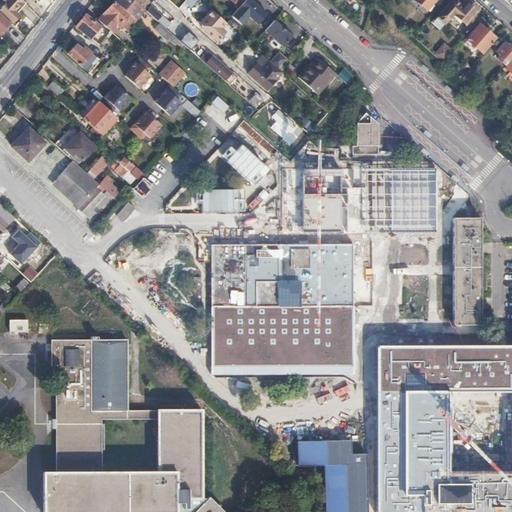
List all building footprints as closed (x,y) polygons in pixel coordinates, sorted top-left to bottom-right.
[(5,5),(0,9),(13,22),(19,15),(15,11),(22,3),(17,0),(8,0),(7,1),(5,0),(3,3),(5,5)] [(134,0),(114,0),(128,12),(135,18),(144,8),(134,0)] [(134,0),(144,8),(161,23),(164,26),(168,21),(150,5),(148,7),(145,4),(148,0),(134,0)] [(245,0),(239,7),(231,16),(241,25),(249,16),(258,24),(267,14),(251,0),(245,0)] [(344,0),(349,4),(348,5),(360,15),(361,4),(356,0),(344,0)] [(416,0),(427,9),(434,0),(416,0)] [(466,24),(477,12),(464,1),(461,5),(455,0),(451,0),(437,17),(444,24),(453,14),(466,24)] [(113,1),(97,19),(111,31),(116,25),(119,27),(121,25),(125,29),(135,18),(128,12),(127,13),(113,1)] [(226,22),(212,10),(202,21),(203,27),(218,41),(226,32),(222,28),(227,23),(226,22)] [(0,33),(10,23),(0,13),(0,33)] [(85,13),(76,25),(98,43),(108,32),(85,13)] [(444,24),(437,17),(432,23),(440,29),(444,24)] [(274,20),(265,31),(283,47),(292,36),(274,20)] [(164,26),(173,33),(179,39),(183,35),(170,24),(171,23),(168,21),(164,26)] [(164,26),(161,23),(156,28),(168,39),(173,33),(164,26)] [(479,24),(466,39),(482,53),(495,37),(479,24)] [(190,49),(198,40),(187,30),(183,35),(179,39),(190,49)] [(85,68),(91,61),(87,57),(92,52),(85,45),(82,49),(76,43),(68,52),(85,68)] [(504,43),(495,52),(499,56),(497,58),(503,64),(511,54),(511,46),(509,44),(507,46),(504,43)] [(442,46),(434,55),(442,62),(448,54),(450,52),(442,46)] [(206,50),(199,57),(229,84),(236,77),(224,66),(223,64),(220,61),(218,61),(206,50)] [(271,61),(278,68),(286,58),(279,51),(271,61)] [(87,57),(91,61),(96,56),(92,52),(87,57)] [(151,66),(140,56),(127,70),(128,72),(125,75),(139,88),(151,75),(147,71),(151,66)] [(171,59),(159,73),(170,83),(173,85),(185,72),(171,59)] [(278,68),(271,61),(269,59),(264,65),(262,67),(255,62),(246,71),(266,89),(282,71),(278,68)] [(262,67),(264,65),(258,59),(255,62),(262,67)] [(307,66),(298,76),(317,93),(334,74),(317,59),(309,68),(307,66)] [(468,71),(461,79),(462,81),(472,89),(476,85),(471,80),(474,76),(468,71)] [(52,79),(47,86),(58,96),(64,89),(52,79)] [(184,94),(195,96),(198,85),(186,82),(184,94)] [(173,85),(170,83),(158,97),(159,99),(155,102),(170,115),(181,102),(177,98),(182,93),(173,85)] [(112,87),(100,101),(102,102),(111,111),(115,106),(119,110),(131,97),(117,84),(113,88),(112,87)] [(264,97),(259,93),(251,103),(255,107),(264,97)] [(223,113),(229,106),(217,95),(211,102),(223,113)] [(185,99),(180,106),(195,117),(200,110),(185,99)] [(99,100),(83,118),(100,133),(117,116),(111,111),(102,102),(100,101),(99,100)] [(351,145),(351,151),(374,151),(374,143),(378,143),(378,119),(374,112),(373,110),(360,110),(361,112),(361,114),(356,118),(356,142),(351,143),(351,145)] [(278,111),(273,116),(280,122),(276,126),(280,129),(283,126),(289,131),(283,138),(289,143),(301,130),(295,124),(295,125),(278,111)] [(161,124),(147,112),(144,115),(143,114),(130,128),(141,138),(145,133),(149,137),(161,124)] [(29,127),(12,145),(28,160),(44,141),(29,127)] [(69,128),(54,143),(62,150),(64,148),(71,155),(74,152),(81,159),(93,145),(86,139),(84,141),(69,128)] [(128,169),(139,179),(144,173),(123,154),(112,166),(121,175),(128,169)] [(102,155),(87,172),(93,177),(100,170),(103,173),(106,171),(102,167),(108,160),(102,155)] [(87,172),(85,171),(72,160),(57,176),(57,189),(77,207),(95,188),(99,183),(93,177),(87,172)] [(436,169),(303,168),(302,232),(436,233),(436,169)] [(100,184),(114,196),(119,191),(110,183),(113,181),(108,176),(100,184)] [(95,188),(77,207),(78,208),(89,218),(94,212),(90,208),(103,194),(95,188)] [(128,202),(117,215),(123,221),(135,208),(128,202)] [(15,217),(0,203),(0,215),(9,223),(15,217)] [(9,223),(0,215),(0,227),(3,229),(9,223)] [(453,265),(453,278),(454,324),(480,324),(479,217),(453,218),(453,265)] [(352,374),(352,244),(213,244),(213,374),(352,374)] [(448,264),(402,265),(402,274),(448,274),(448,264)] [(30,268),(25,273),(32,280),(37,274),(30,268)] [(18,291),(27,286),(24,280),(15,285),(18,291)] [(0,286),(6,291),(10,287),(4,281),(0,284),(0,286)] [(10,319),(10,331),(27,331),(27,319),(10,319)] [(56,448),(56,471),(42,471),(42,511),(177,511),(177,499),(201,499),(201,409),(157,408),(157,410),(128,410),(127,340),(77,339),(52,339),(52,376),(56,376),(56,403),(56,448)] [(511,345),(379,346),(379,511),(422,511),(423,488),(404,488),(404,391),(447,391),(511,391),(511,345)] [(447,391),(404,391),(404,488),(423,488),(422,511),(511,511),(511,449),(511,470),(447,470),(447,391)] [(323,466),(324,511),(365,511),(364,456),(349,456),(349,442),(296,443),(296,466),(323,466)] [(225,511),(209,496),(206,499),(194,511),(193,511),(225,511)] [(193,511),(194,511),(206,499),(201,499),(177,499),(177,511),(193,511)]
